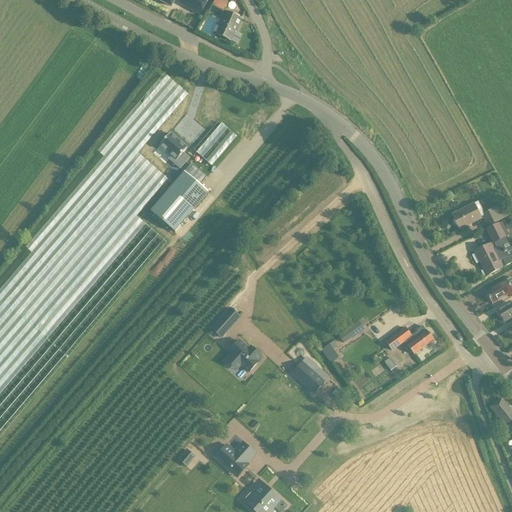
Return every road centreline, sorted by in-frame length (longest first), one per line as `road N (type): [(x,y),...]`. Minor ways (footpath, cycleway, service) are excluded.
road 1 (tertiary): [(497,359),(431,272),(383,172),(336,122)]
road 2 (residential): [(336,122),(405,269),(478,364)]
road 3 (residential): [(511,495),(476,396),(478,364)]
road 4 (tertiary): [(188,59),(78,0)]
